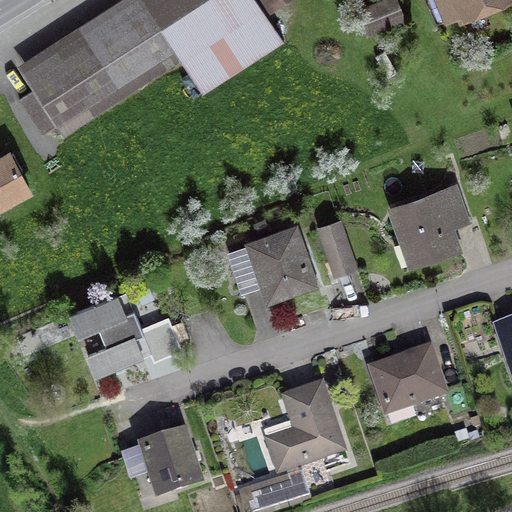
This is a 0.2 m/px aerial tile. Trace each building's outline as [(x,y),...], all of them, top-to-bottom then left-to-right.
[(247,0),(123,0),(15,72),(64,145),(178,70),(199,101),(279,47),(247,0)] [(257,0),(270,19),(297,0),(257,0)] [(396,0),(392,0),(359,14),(370,40),(407,24),(396,0)] [(511,0),(433,0),(447,34),(511,8),(511,0)] [(4,153),(0,155),(0,211),(27,196),(4,153)] [(457,187),(386,212),(407,273),(460,254),(453,232),(470,226),(457,187)] [(339,224),(308,236),(326,282),(357,270),(339,224)] [(297,229),(243,247),(264,310),(318,292),(297,229)] [(111,297),(61,316),(72,343),(80,339),(88,360),(80,363),(89,384),(140,365),(131,342),(139,339),(130,317),(120,321),(111,297)] [(511,322),(493,329),(511,382),(511,322)] [(432,346),(366,370),(384,420),(450,396),(432,346)] [(296,428),(264,439),(274,469),(342,446),(323,387),(287,399),(296,428)] [(185,437),(142,453),(159,499),(202,483),(185,437)]
